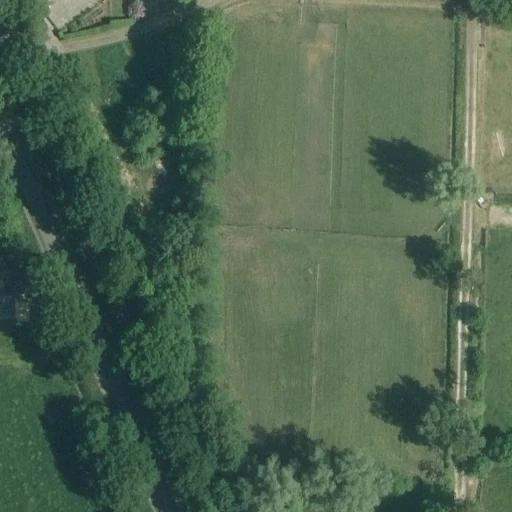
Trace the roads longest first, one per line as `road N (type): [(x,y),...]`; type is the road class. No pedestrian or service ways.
road 1 (track): [(454,511),(471,0)]
road 2 (tertiary): [(168,511),(0,130)]
